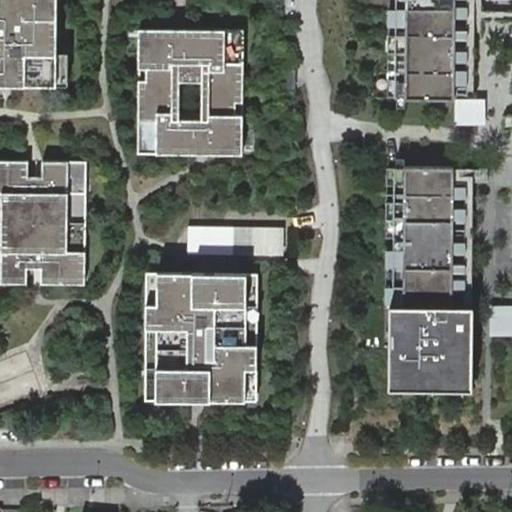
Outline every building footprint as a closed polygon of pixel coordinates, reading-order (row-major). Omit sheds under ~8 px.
[(0,0),(0,96),(6,97),(6,85),(56,86),(68,86),(69,55),(58,55),(58,0),(0,0)] [(406,0),(406,9),(406,26),(406,35),(406,52),(406,72),(406,90),(405,99),(455,99),(455,84),(455,72),(456,62),(456,50),(456,38),(467,38),(467,29),(456,29),(456,17),(456,5),(456,0),(406,0)] [(479,0),(467,0),(468,5),(468,17),(467,29),(467,38),(467,50),(467,62),(467,72),(467,84),(479,84),(479,0)] [(468,5),(456,5),(456,17),(468,17),(468,5)] [(406,9),(389,9),(389,26),(406,26),(406,9)] [(245,32),(141,28),(137,152),(241,156),(245,32)] [(406,35),(389,35),(388,52),(406,52),(406,35)] [(467,50),(456,50),(456,62),(467,62),(467,50)] [(296,70),(284,69),(284,89),(295,89),(296,70)] [(406,72),(388,72),(388,89),(406,90),(406,72)] [(467,84),(467,72),(455,72),(455,84),(467,84)] [(483,100),(456,100),(455,125),(483,125),(483,100)] [(27,162),(0,161),(0,285),(24,286),(25,262),(40,263),(40,285),(83,286),(86,163),(43,162),(43,186),(27,185),(27,162)] [(404,167),(404,176),(388,176),(388,192),(404,192),(404,201),(387,201),(387,219),(405,219),(404,249),(387,249),(386,264),(406,264),(405,284),(385,284),(385,304),(392,305),(391,388),(474,389),(475,307),(455,307),(455,290),(466,290),(466,279),(455,279),(455,255),(465,255),(465,241),(454,241),(455,219),(466,219),(466,208),(454,208),(454,193),(466,193),(466,182),(456,182),(456,168),(404,167)] [(187,230),(186,255),(249,257),(249,231),(187,230)] [(277,231),(249,231),(249,257),(277,257),(277,231)] [(255,277),(147,274),(143,400),(251,403),(255,277)] [(489,332),(511,331),(511,307),(488,307),(489,332)]
